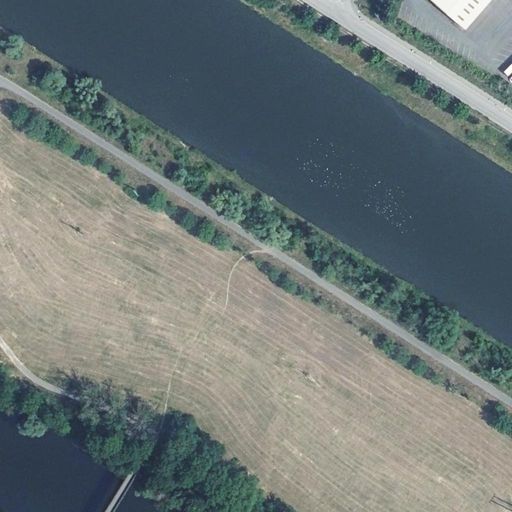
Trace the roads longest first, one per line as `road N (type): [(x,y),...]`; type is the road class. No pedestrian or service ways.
road 1 (track): [(0,80),(511,402)]
road 2 (residential): [(328,7),(511,121)]
